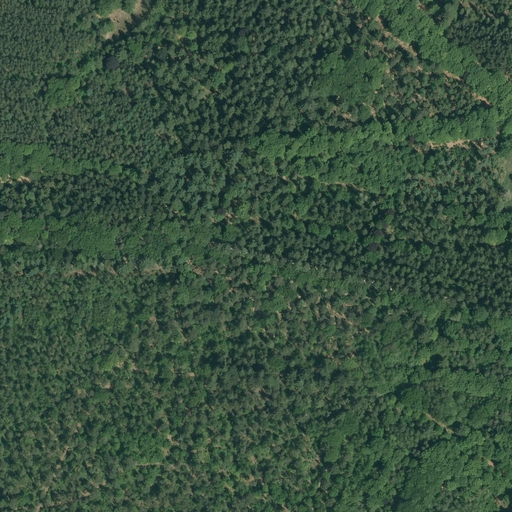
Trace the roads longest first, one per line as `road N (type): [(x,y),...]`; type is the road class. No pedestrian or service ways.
road 1 (track): [(0,242),(196,239),(511,315)]
road 2 (unknown): [(511,311),(211,242)]
